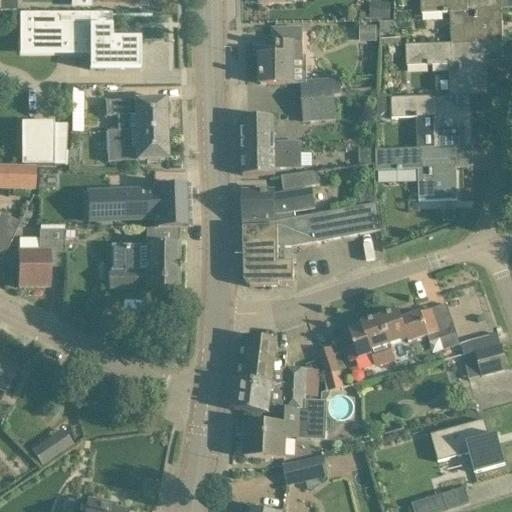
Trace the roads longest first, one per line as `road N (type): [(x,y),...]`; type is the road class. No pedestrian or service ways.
road 1 (tertiary): [(217,315),(209,0)]
road 2 (unclassified): [(217,315),(295,306),(488,244)]
road 3 (unclassified): [(209,399),(180,394),(0,309)]
